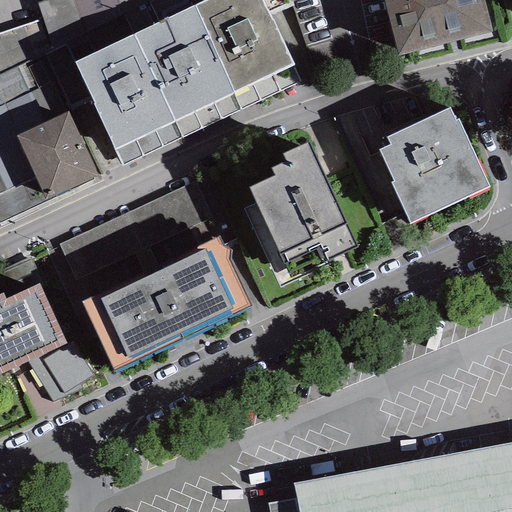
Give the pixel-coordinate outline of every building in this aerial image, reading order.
[(157,0),(73,0),(85,33),(157,0)] [(261,0),(205,0),(191,7),(232,92),(292,63),(261,0)] [(384,0),(399,55),(492,31),(483,0),(384,0)] [(191,7),(132,34),(173,121),(232,92),(191,7)] [(132,34),(74,63),(115,149),(173,121),(132,34)] [(450,109),(387,138),(391,146),(381,151),(389,169),(395,182),(392,183),(411,223),(489,187),(458,121),(456,122),(450,109)] [(68,113),(17,137),(37,178),(47,201),(98,177),(68,113)] [(306,133),(282,145),(286,152),(271,159),(274,166),(247,179),(258,202),(243,209),(280,286),(327,263),(323,256),(357,240),(306,133)] [(0,158),(0,222),(47,201),(37,178),(14,188),(0,158)] [(58,244),(74,278),(210,216),(194,182),(58,244)] [(217,237),(81,302),(115,371),(250,306),(217,237)] [(0,375),(28,362),(66,345),(38,285),(5,300),(3,293),(0,294),(0,375)] [(66,345),(28,362),(53,401),(81,390),(79,384),(94,376),(70,342),(66,345)] [(511,511),(511,439),(293,480),(297,497),(267,501),(269,511),(511,511)]
